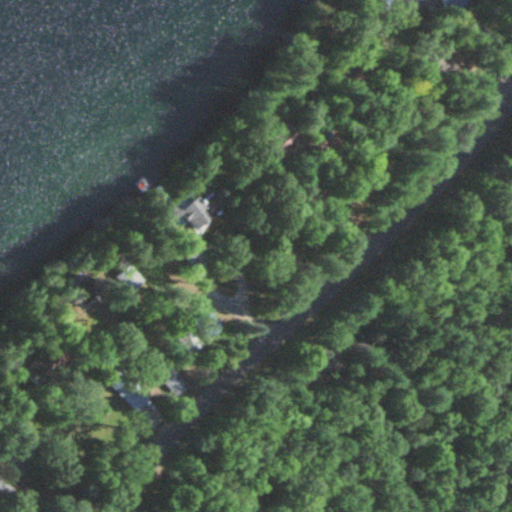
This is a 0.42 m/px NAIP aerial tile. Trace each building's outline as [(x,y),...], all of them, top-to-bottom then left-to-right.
[(467,6),(464,0),(438,0),(443,13),(467,6)] [(299,135),(284,120),(261,145),(275,159),(299,135)] [(178,216),(195,233),(222,206),(205,189),(178,216)] [(141,280),(124,264),(111,278),(127,294),(141,280)] [(204,341),(220,329),(205,310),(189,322),(204,341)] [(189,358),(201,346),(182,327),(171,339),(189,358)] [(187,385),(166,364),(157,373),(164,379),(159,384),(174,398),(187,385)] [(148,400),(115,367),(102,381),(134,413),(148,400)]
